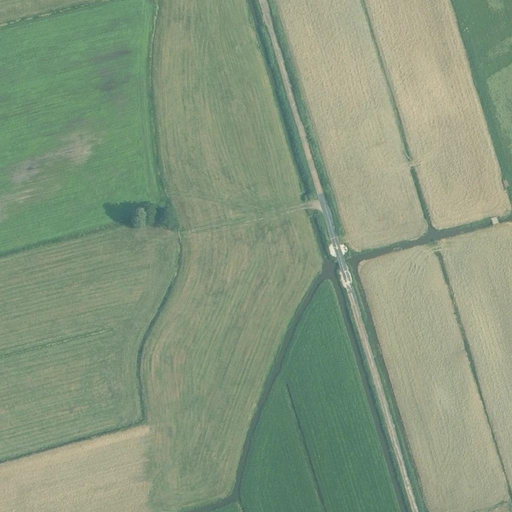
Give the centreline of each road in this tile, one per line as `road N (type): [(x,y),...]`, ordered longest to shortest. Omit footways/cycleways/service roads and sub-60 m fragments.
road 1 (track): [(323,203),(188,234),(186,266),(148,353),(149,427),(0,470)]
road 2 (track): [(415,511),(323,203)]
road 3 (track): [(323,203),(262,0)]
